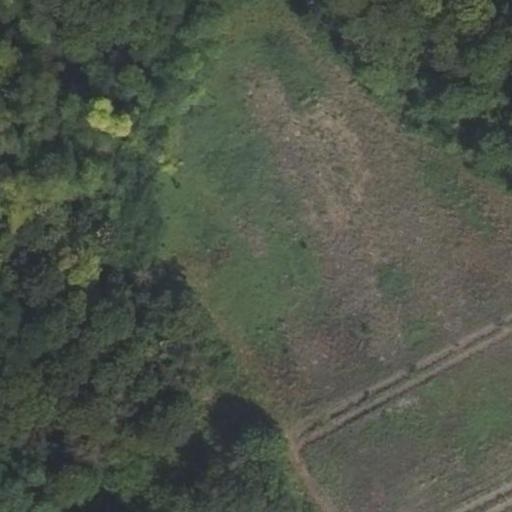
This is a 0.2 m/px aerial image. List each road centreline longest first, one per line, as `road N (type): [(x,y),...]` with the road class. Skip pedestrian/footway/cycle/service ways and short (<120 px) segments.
road 1 (track): [(511,307),(286,429)]
road 2 (track): [(136,511),(265,387),(286,429)]
